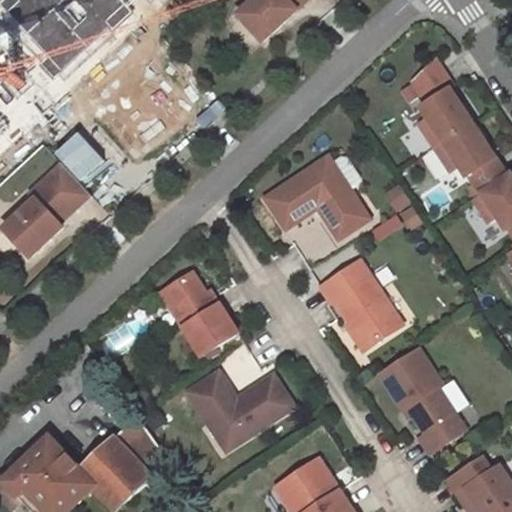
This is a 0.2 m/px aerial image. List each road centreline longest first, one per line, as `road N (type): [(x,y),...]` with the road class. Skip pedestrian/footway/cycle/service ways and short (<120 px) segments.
road 1 (residential): [(205,194),(414,511)]
road 2 (residential): [(0,389),(205,194)]
road 3 (residential): [(205,194),(410,0)]
